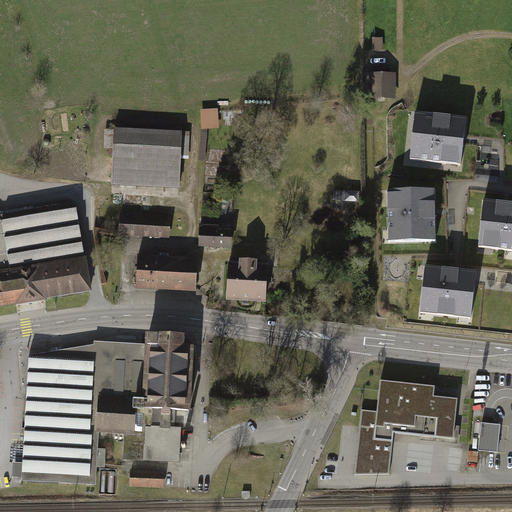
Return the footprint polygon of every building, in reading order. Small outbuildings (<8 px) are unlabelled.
[(383,37),(372,38),(373,50),(383,50),(383,37)] [(373,72),(371,72),(371,98),(396,98),(396,73),(390,73),(373,72)] [(218,108),(200,110),(201,129),(207,129),(219,128),(218,108)] [(466,118),(415,112),(410,158),(461,164),(464,139),(466,118)] [(182,130),(114,126),(114,128),(113,148),(111,184),(180,187),(181,158),(182,131),(182,130)] [(113,148),(114,128),(105,128),(104,148),(113,148)] [(201,129),(199,160),(204,161),(207,129),(201,129)] [(190,131),(182,131),(181,158),(189,159),(190,131)] [(434,212),(433,187),(387,188),(388,239),(434,238),(434,212)] [(359,191),(333,190),(333,200),(359,201),(359,191)] [(511,201),(484,199),(479,244),(511,248),(511,201)] [(0,310),(91,295),(76,203),(0,215),(0,310)] [(127,214),(121,214),(119,234),(170,237),(171,217),(169,217),(169,214),(127,212),(127,214)] [(218,225),(199,224),(198,246),(229,248),(230,229),(218,228),(218,225)] [(198,257),(138,254),(137,286),(196,289),(198,257)] [(237,263),(227,262),(224,299),(264,302),(266,265),(256,264),(256,259),(237,258),(237,263)] [(456,269),(425,265),(419,311),(470,317),(475,271),(456,269)] [(93,347),(30,357),(27,404),(23,482),(96,487),(97,469),(105,470),(106,451),(98,450),(99,434),(124,437),(135,437),(136,410),(153,411),(162,406),(176,409),(190,409),(194,344),(184,342),(185,333),(147,335),(146,345),(95,342),(93,347)] [(375,427),(374,438),(393,440),(394,432),(453,438),(457,399),(434,397),(435,387),(379,381),(376,411),(362,409),(360,426),(375,427)] [(135,437),(124,437),(123,459),(179,462),(181,427),(174,427),(176,409),(162,406),(160,429),(151,428),(153,411),(136,410),(135,437)] [(497,452),(500,425),(488,423),(481,422),(478,450),(485,451),(497,452)] [(360,426),(359,443),(372,444),(371,457),(392,458),(393,440),(374,438),(375,427),(360,426)] [(359,443),(354,474),(389,474),(392,458),(371,457),(372,444),(359,443)] [(478,451),(468,451),(468,462),(478,462),(478,451)] [(164,471),(131,470),(130,486),(163,488),(164,471)]
